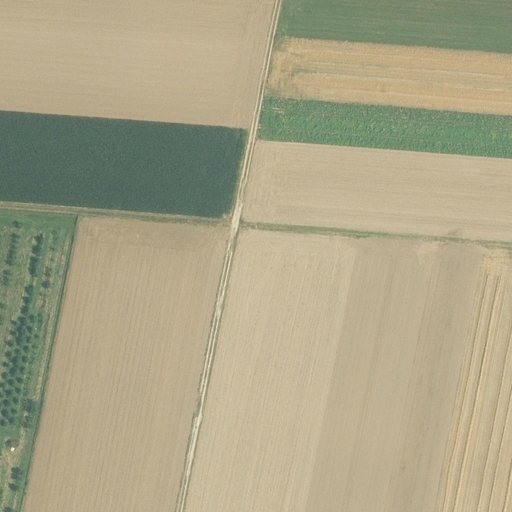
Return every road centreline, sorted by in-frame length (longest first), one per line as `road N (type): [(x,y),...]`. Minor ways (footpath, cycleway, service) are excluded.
road 1 (track): [(511,246),(0,214)]
road 2 (track): [(234,225),(183,511)]
road 3 (track): [(234,225),(285,0)]
